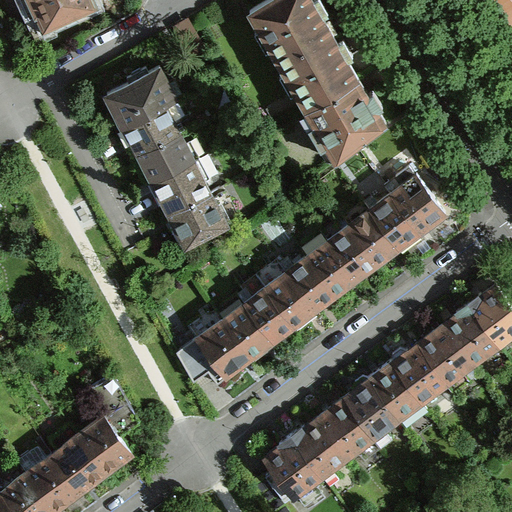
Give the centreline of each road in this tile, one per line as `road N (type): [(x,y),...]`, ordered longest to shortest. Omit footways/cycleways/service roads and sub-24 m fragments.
road 1 (residential): [(511,220),(116,511)]
road 2 (unclassified): [(391,0),(433,78),(511,186)]
road 3 (residential): [(175,7),(0,109)]
